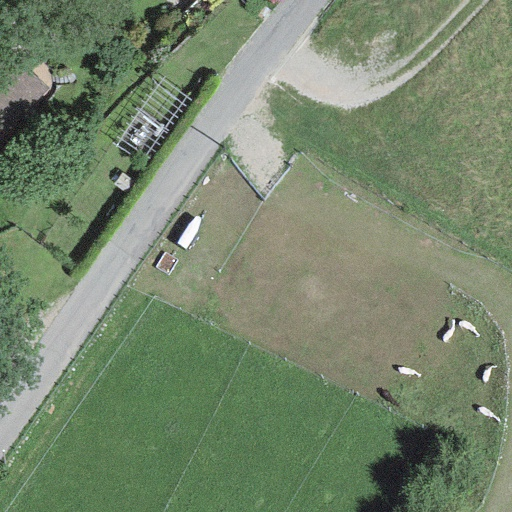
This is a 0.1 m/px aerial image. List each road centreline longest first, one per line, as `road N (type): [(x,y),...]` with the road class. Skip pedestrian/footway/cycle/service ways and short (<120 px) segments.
road 1 (unclassified): [(307,0),(241,77),(0,426)]
road 2 (unknown): [(241,77),(354,82),(379,96),(409,95),(443,80),(511,7)]
